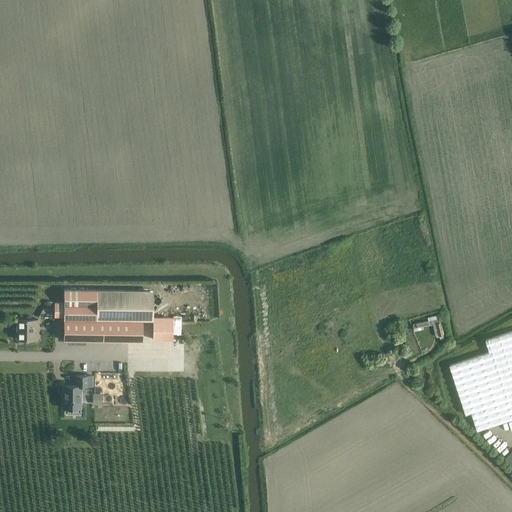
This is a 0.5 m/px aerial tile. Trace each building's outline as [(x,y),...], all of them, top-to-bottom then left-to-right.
[(151,320),(152,289),(64,288),(63,303),(54,302),(54,316),(63,316),(63,340),(142,341),(142,320),(151,320)] [(38,339),(38,319),(18,319),(18,339),(38,339)] [(172,339),(172,321),(152,320),(152,338),(172,339)] [(491,351),(451,363),(465,413),(471,411),(476,429),(511,418),(511,331),(487,339),(491,351)] [(91,386),(91,375),(75,375),(75,385),(64,385),(64,398),(62,398),(62,408),(80,408),(80,386),(91,386)]
